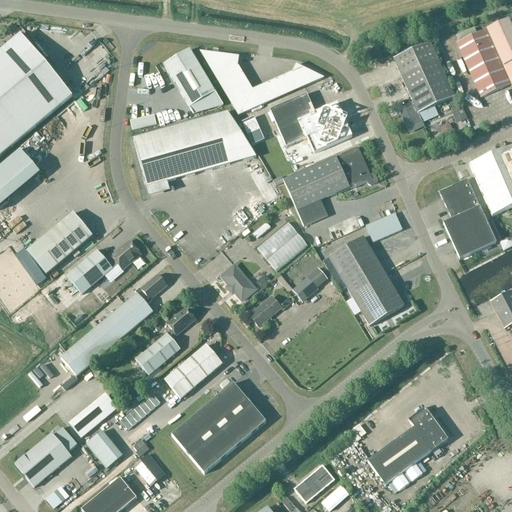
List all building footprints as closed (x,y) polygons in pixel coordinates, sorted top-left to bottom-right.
[(486,31),(456,45),(481,100),(511,86),(511,87),(511,28),(509,21),(486,31)] [(50,68),(23,37),(22,38),(21,37),(0,53),(0,158),(72,98),(48,70),(50,68)] [(394,61),(402,79),(414,107),(405,111),(413,127),(422,123),(419,115),(455,99),(430,44),(394,61)] [(215,94),(190,51),(164,67),(190,110),(194,116),(223,107),(215,94)] [(238,117),(324,80),(296,67),(293,74),(253,92),(238,67),(239,59),(200,53),(238,117)] [(279,134),(257,143),(271,171),(304,158),(297,143),(313,136),(317,144),(326,140),(307,96),(270,112),(279,134)] [(467,120),(462,107),(456,110),(461,123),(467,120)] [(328,117),(331,124),(348,117),(344,109),(328,117)] [(228,114),(133,141),(149,196),(169,190),(167,184),(256,159),(228,114)] [(154,117),(130,122),(133,132),(156,126),(154,117)] [(284,184),(297,213),(304,228),(328,217),(321,202),(349,189),(355,186),(356,189),(367,184),(369,187),(371,187),(377,184),(378,182),(375,176),(373,175),(370,176),(358,149),(341,156),(342,157),(336,159),(284,182),(282,178),(273,182),(276,188),(284,184)] [(33,150),(28,153),(49,179),(54,175),(33,150)] [(492,218),(511,209),(511,155),(511,156),(509,150),(470,167),(492,218)] [(0,169),(0,208),(40,176),(20,152),(0,169)] [(439,194),(452,222),(443,226),(460,262),(496,245),(467,181),(439,194)] [(13,233),(39,210),(33,203),(7,227),(13,233)] [(73,215),(27,254),(46,277),(93,238),(73,215)] [(366,228),(373,245),(402,232),(395,215),(366,228)] [(276,271),(305,247),(288,226),(259,250),(276,271)] [(363,239),(329,260),(370,328),(404,308),(363,239)] [(97,252),(67,278),(82,297),(113,271),(118,266),(123,272),(141,257),(129,243),(111,258),(112,260),(107,264),(97,252)] [(137,284),(139,288),(157,277),(150,266),(137,274),(141,281),(137,284)] [(235,268),(222,279),(242,303),(255,292),(235,268)] [(317,290),(327,281),(318,270),(307,279),(292,292),(303,305),(318,291),(317,290)] [(137,296),(61,360),(76,378),(153,314),(147,307),(152,303),(151,302),(167,288),(158,277),(142,291),(140,289),(135,293),(137,296)] [(511,292),(491,304),(505,331),(511,326),(511,292)] [(255,310),(248,316),(259,329),(282,310),(272,299),(256,312),(255,310)] [(167,336),(136,362),(149,378),(180,352),(171,342),(177,337),(195,322),(186,310),(167,326),(172,332),(167,336)] [(206,347),(164,382),(181,402),(222,366),(206,347)] [(228,362),(233,368),(240,363),(236,357),(228,362)] [(30,371),(26,376),(34,385),(39,380),(30,371)] [(233,385),(172,437),(204,476),(266,424),(233,385)] [(152,396),(120,423),(128,432),(160,405),(152,396)] [(106,397),(71,427),(82,440),(117,410),(106,397)] [(414,429),(367,463),(385,487),(448,442),(424,409),(408,421),(414,429)] [(496,418),(500,426),(505,423),(502,416),(496,418)] [(156,423),(140,438),(145,442),(161,428),(156,423)] [(351,432),(362,435),(364,429),(353,426),(351,432)] [(15,466),(34,489),(71,459),(68,455),(77,447),(63,429),(53,437),(52,435),(15,466)] [(87,446),(107,471),(123,458),(102,433),(87,446)] [(349,453),(341,457),(348,469),(355,464),(349,453)] [(148,456),(136,467),(152,487),(165,476),(148,456)] [(93,464),(83,470),(87,476),(97,469),(93,464)] [(334,482),(322,467),(293,491),(306,506),(334,482)] [(121,511),(136,500),(120,480),(81,511),(121,511)] [(372,499),(375,504),(384,499),(381,494),(372,499)] [(284,505),(290,511),(297,511),(288,501),(284,505)]
